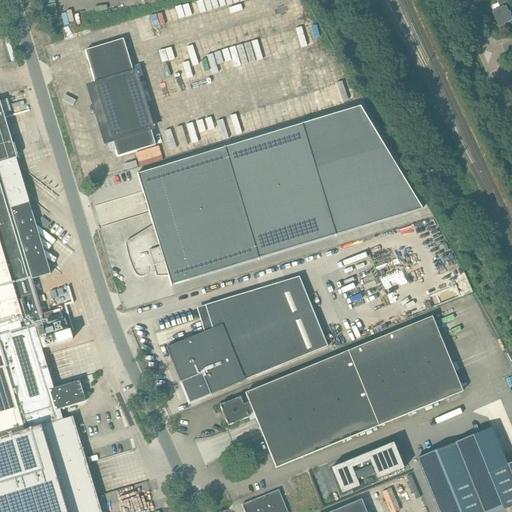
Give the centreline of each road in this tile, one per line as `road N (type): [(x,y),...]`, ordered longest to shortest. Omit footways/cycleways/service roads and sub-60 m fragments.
road 1 (unclassified): [(197,511),(116,332),(12,0)]
road 2 (unknown): [(308,264),(378,244),(400,246),(418,264),(426,277),(422,296),(358,318),(343,312),(315,274)]
